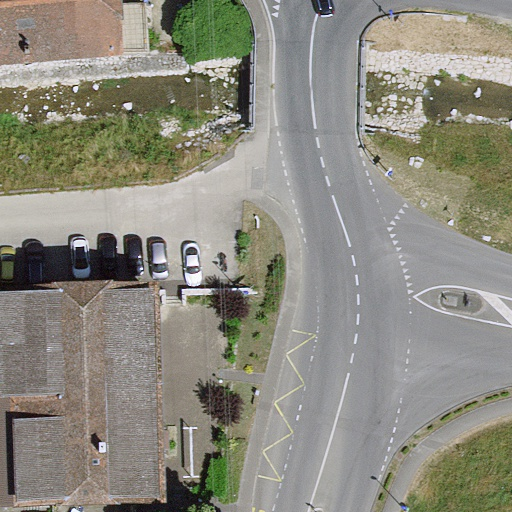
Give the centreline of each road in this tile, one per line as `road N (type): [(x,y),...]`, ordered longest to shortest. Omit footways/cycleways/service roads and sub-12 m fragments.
road 1 (tertiary): [(361,295),(314,137),(311,33),(322,0)]
road 2 (tertiary): [(361,295),(355,360),(316,511)]
road 3 (tertiary): [(511,317),(361,295)]
